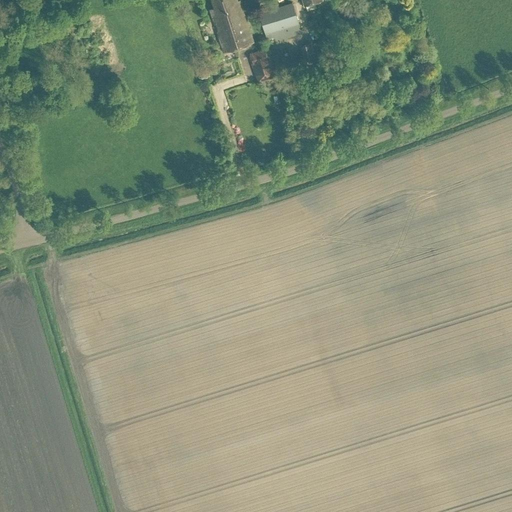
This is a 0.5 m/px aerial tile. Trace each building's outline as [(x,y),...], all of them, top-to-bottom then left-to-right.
[(211,0),(214,6),(209,8),(214,23),(216,22),(219,29),(216,30),(223,51),(253,41),(239,0),(237,0),(211,0)] [(268,40),(301,30),(292,1),(259,12),(268,40)] [(303,58),(291,61),(295,73),(318,67),(312,42),(300,46),(303,58)] [(251,63),(254,72),(257,82),(266,79),(266,80),(278,77),(269,48),(252,53),(254,61),(251,63)] [(271,54),(277,72),(283,70),(277,52),(271,54)]
